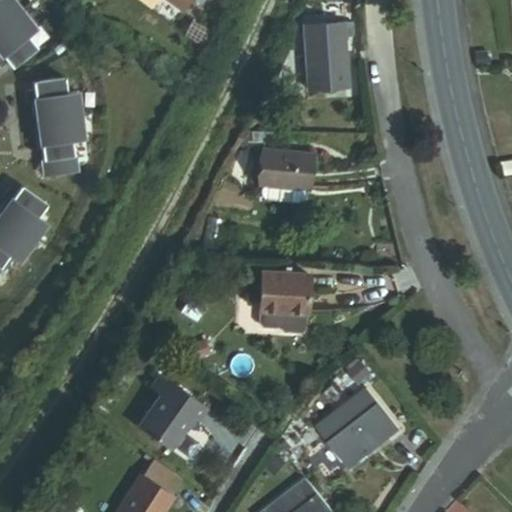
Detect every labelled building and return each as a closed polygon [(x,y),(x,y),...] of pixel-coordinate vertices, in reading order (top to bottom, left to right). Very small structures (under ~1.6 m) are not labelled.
[(31,30),(7,0),(0,0),(0,65),(2,63),(8,59),(12,65),(32,48),(23,37),(31,30)] [(175,0),(187,9),(193,0),(175,0)] [(358,92),(356,29),(317,31),(320,93),(358,92)] [(12,65),(8,59),(2,63),(7,69),(12,65)] [(80,136),(73,89),(64,90),(62,76),(36,79),(37,87),(31,88),(21,89),(22,100),(28,100),(30,113),(33,113),(35,125),(32,125),(34,147),(38,147),(44,146),(45,155),(39,156),(42,174),(73,170),(68,138),(80,136)] [(302,188),(305,189),(311,153),(262,145),(256,180),(258,181),(288,186),(302,188)] [(288,186),(258,181),(256,191),(261,196),(286,200),(288,186)] [(20,258),(48,220),(40,213),(48,201),(28,187),(24,193),(19,189),(10,183),(4,192),(8,195),(0,206),(4,209),(0,214),(0,267),(12,251),(20,258)] [(24,193),(28,187),(23,183),(19,189),(24,193)] [(302,188),(288,186),(286,200),(300,203),(302,188)] [(300,313),(302,313),(307,272),(259,266),(253,307),(255,307),(300,313)] [(300,313),(255,307),(254,318),(257,323),(275,326),(278,330),(294,332),(298,329),(300,313)] [(178,419),(185,423),(195,408),(145,373),(136,386),(145,393),(123,425),(157,449),(178,419)] [(305,423),(341,466),(388,426),(352,383),(305,423)] [(103,511),(149,511),(162,494),(160,493),(170,479),(145,460),(133,477),(130,475),(103,511)] [(251,511),(328,511),(297,474),(251,511)]
